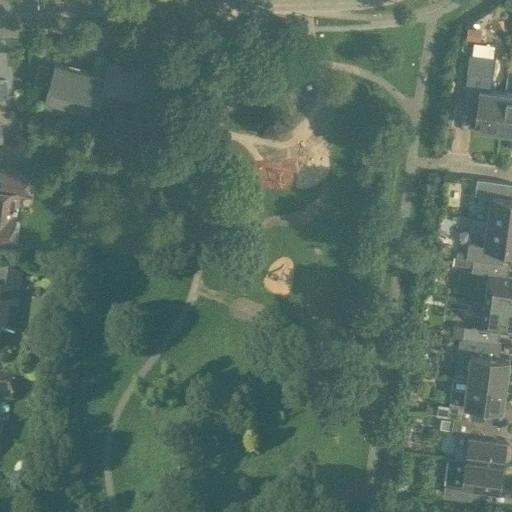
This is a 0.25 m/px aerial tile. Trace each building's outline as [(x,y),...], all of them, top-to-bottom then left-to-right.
[(480,28),(466,26),(464,38),(479,40),(480,28)] [(473,127),(499,130),(504,92),(489,90),(494,59),(468,55),(462,100),(476,102),(473,127)] [(103,77),(96,102),(123,109),(127,94),(151,100),(157,76),(143,72),(107,62),(103,77)] [(38,64),(33,84),(47,87),(42,102),(89,115),(93,101),(96,102),(103,77),(53,63),(52,68),(38,64)] [(511,93),(504,92),(499,130),(511,132),(511,93)] [(74,186),(76,167),(72,163),(64,163),(62,185),(74,186)] [(0,245),(10,247),(16,209),(17,205),(16,205),(18,192),(26,193),(28,172),(0,168),(0,245)] [(487,220),(511,223),(511,197),(504,197),(506,182),(476,178),(474,194),(478,194),(477,204),(488,206),(487,220)] [(456,250),(455,256),(472,258),(495,261),(497,247),(511,248),(511,223),(487,220),(485,234),(473,232),(471,242),(467,242),(466,251),(456,250)] [(447,239),(435,238),(434,250),(446,251),(447,239)] [(455,256),(454,256),(453,263),(471,265),(471,271),(487,273),(484,300),(511,304),(511,275),(498,274),(499,262),(495,261),(472,258),(455,256)] [(0,334),(1,325),(14,327),(20,279),(0,276),(0,334)] [(511,304),(484,300),(480,328),(463,325),(463,326),(456,325),(454,337),(458,337),(488,341),(489,342),(491,330),(511,332),(511,304)] [(458,337),(453,377),(505,384),(508,358),(486,355),(488,341),(458,337)] [(447,416),(452,417),(478,420),(480,407),(501,409),(505,384),(453,377),(452,376),(447,416)] [(0,399),(8,401),(11,384),(0,382),(0,399)] [(45,397),(46,386),(34,384),(34,392),(37,397),(45,397)] [(454,444),(465,446),(464,459),(502,464),(502,461),(506,461),(510,459),(511,447),(508,443),(505,443),(505,439),(478,436),(480,421),(478,420),(452,417),(452,420),(451,428),(450,432),(455,433),(454,444)] [(443,427),(451,428),(452,420),(444,419),(444,420),(443,427)] [(502,464),(464,459),(447,457),(442,496),(470,500),(472,485),(498,489),(502,464)]
